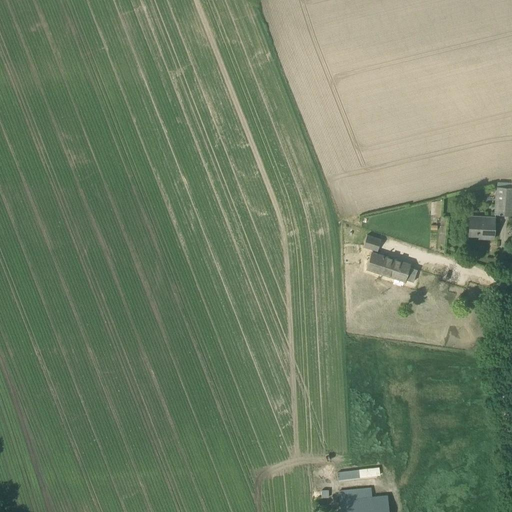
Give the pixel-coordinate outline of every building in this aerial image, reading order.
[(511,215),(511,187),(497,187),(496,187),(494,215),(511,215)] [(430,200),(430,213),(440,213),(440,200),(430,200)] [(493,239),(495,220),(469,218),(468,235),(482,236),(482,238),(493,239)] [(376,250),(379,237),(365,233),(362,246),(376,250)] [(408,267),(409,264),(371,252),(366,268),(404,280),(405,279),(413,282),(417,269),(408,267)] [(334,481),(378,479),(377,469),(334,471),(334,481)] [(389,511),(387,494),(372,495),(341,498),(341,511),(389,511)]
